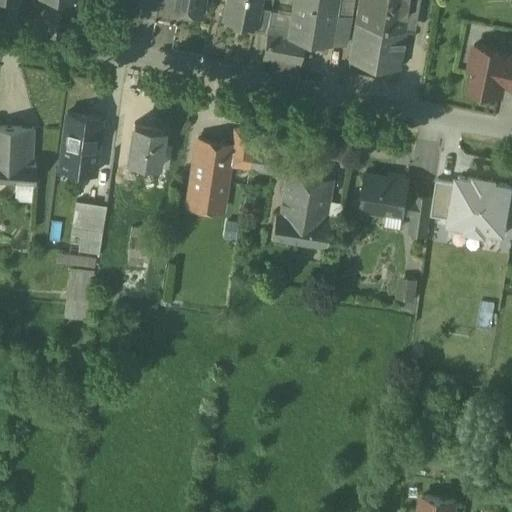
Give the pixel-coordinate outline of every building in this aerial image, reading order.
[(47,0),(36,0),(34,17),(45,19),(47,0)] [(75,0),(62,0),(61,13),(74,15),(75,0)] [(171,0),(170,6),(200,11),(201,0),(171,0)] [(259,0),(226,0),(223,17),(254,23),(258,8),(259,0)] [(337,0),(294,0),(290,27),(288,42),(301,44),(303,37),(330,41),(337,0)] [(419,0),(359,0),(358,6),(414,16),(416,16),(419,0)] [(414,16),(358,6),(351,46),(363,48),(359,77),(402,86),(409,46),(422,48),(425,26),(413,23),(414,16)] [(254,23),(253,31),(264,33),(269,10),(258,8),(254,23)] [(290,27),(270,24),(265,55),(298,62),(301,44),(288,42),(290,27)] [(509,52),(474,44),(470,65),(475,66),(470,88),(500,94),(503,83),(511,85),(511,54),(509,54),(509,52)] [(101,118),(67,114),(61,157),(60,167),(70,169),(71,159),(79,160),(78,165),(95,168),(96,161),(101,118)] [(161,127),(131,124),(127,160),(156,164),(161,127)] [(34,127),(0,125),(0,162),(10,163),(10,153),(19,153),(20,146),(33,147),(34,127)] [(254,132),(235,129),(232,144),(233,144),(229,164),(249,168),(252,147),(254,132)] [(226,144),(197,139),(187,205),(222,210),(226,179),(220,178),(226,144)] [(0,178),(35,180),(36,163),(32,162),(33,147),(20,146),(19,153),(10,153),(10,163),(0,162),(0,178)] [(333,181),(288,174),(282,213),(277,212),(273,236),(327,245),(331,221),(326,220),(333,181)] [(407,180),(364,174),(359,206),(365,207),(368,212),(380,213),(385,210),(413,214),(415,196),(405,195),(407,180)] [(510,186),(458,177),(451,220),(468,223),(468,227),(483,230),(484,226),(502,229),(510,186)] [(431,197),(416,195),(415,196),(413,214),(411,230),(426,232),(431,197)] [(106,206),(76,201),(72,226),(87,228),(102,231),(106,206)] [(102,231),(87,228),(84,248),(99,250),(102,231)] [(173,239),(160,237),(158,251),(171,252),(173,239)] [(58,249),(56,258),(93,266),(95,257),(58,249)] [(93,274),(69,272),(64,316),(88,319),(93,274)] [(398,274),(396,296),(415,298),(417,276),(398,274)] [(453,511),(455,501),(421,495),(418,511),(453,511)]
